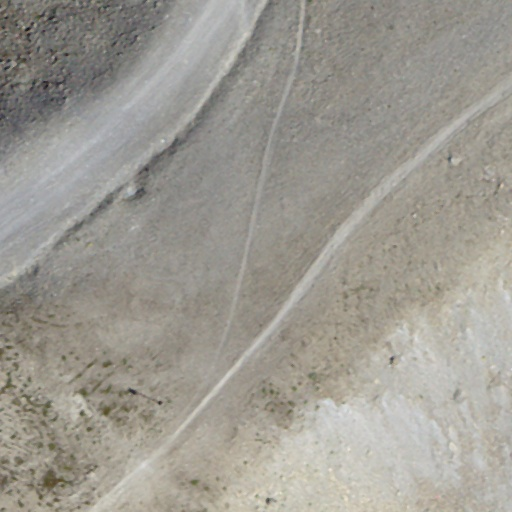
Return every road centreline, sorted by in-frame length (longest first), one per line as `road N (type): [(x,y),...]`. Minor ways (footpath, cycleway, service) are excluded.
road 1 (track): [(217,0),(164,88),(34,217),(0,238)]
road 2 (track): [(466,0),(425,28),(164,88)]
